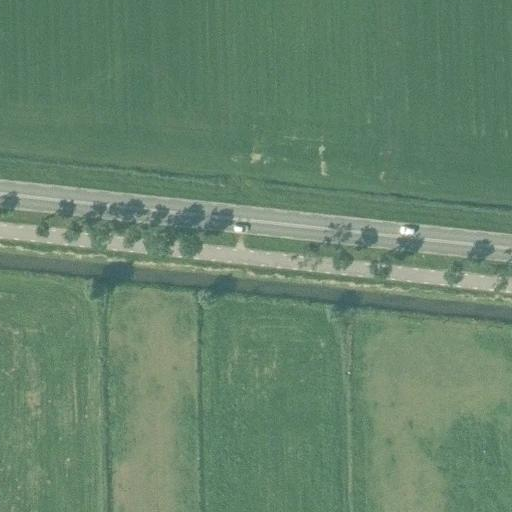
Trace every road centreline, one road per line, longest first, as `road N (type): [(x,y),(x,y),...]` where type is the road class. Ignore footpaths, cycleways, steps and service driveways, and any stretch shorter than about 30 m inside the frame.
road 1 (unclassified): [(0,231),(511,285)]
road 2 (secondary): [(511,248),(0,194)]
